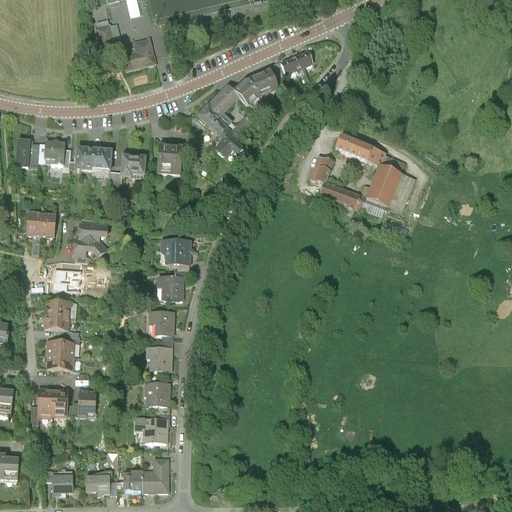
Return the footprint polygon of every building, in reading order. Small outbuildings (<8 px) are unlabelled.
[(96,29),(97,35),(109,32),(107,27),(96,29)] [(116,31),(109,32),(115,57),(120,56),(118,47),(120,47),(116,31)] [(97,35),(95,36),(101,60),(115,57),(109,32),(97,35)] [(182,33),(165,37),(166,43),(183,38),(182,33)] [(135,58),(122,61),(126,79),(155,72),(149,46),(133,50),(135,58)] [(307,62),(298,66),(303,77),(312,73),(307,62)] [(298,66),(289,69),(293,81),(303,77),(298,66)] [(284,84),(293,81),(289,69),(280,73),(283,80),(284,84)] [(280,73),(279,70),(273,73),(275,78),(277,83),(283,80),(280,73)] [(275,78),(269,80),(274,91),(280,89),(277,83),(275,78)] [(244,91),(233,101),(238,107),(247,116),(255,108),(278,99),(274,91),(269,80),(244,91)] [(210,112),(222,123),(238,107),(233,101),(227,95),(210,112)] [(222,123),(210,112),(197,125),(208,135),(219,145),(224,150),(231,142),(225,136),(216,128),(222,123)] [(248,124),(235,137),(231,142),(224,150),(229,155),(235,146),(236,145),(244,137),(245,138),(255,128),(257,129),(258,128),(251,121),(248,124)] [(230,131),(222,123),(216,128),(225,136),(230,131)] [(231,142),(235,137),(230,131),(225,136),(231,142)] [(219,145),(208,135),(199,146),(210,156),(217,148),(219,145)] [(222,152),(216,159),(218,161),(223,165),(225,167),(230,161),(230,162),(231,161),(237,167),(239,164),(240,165),(242,163),(241,162),(243,160),(234,152),(238,148),(236,145),(235,146),(229,155),(224,150),(222,152)] [(52,151),(45,150),(45,152),(44,170),(51,171),(50,174),(63,175),(64,157),(65,152),(59,151),(59,150),(57,148),(54,148),(53,150),(52,151)] [(34,151),(18,150),(16,172),(32,173),(34,151)] [(371,163),(339,150),(334,163),(366,176),(371,163)] [(166,154),(158,154),(156,182),(180,184),(181,168),(182,154),(166,152),(166,154)] [(415,160),(405,152),(401,157),(411,165),(415,160)] [(291,163),(300,169),(307,159),(298,153),(291,163)] [(93,158),(77,156),(76,170),(75,177),(92,178),(93,158)] [(111,159),(93,158),(92,178),(109,180),(109,179),(111,159)] [(371,163),(366,176),(378,180),(383,169),(383,168),(371,163)] [(145,166),(122,164),(121,180),(120,185),(121,185),(130,185),(130,183),(144,184),(145,166)] [(378,180),(398,188),(403,177),(383,169),(378,180)] [(331,174),(318,170),(309,194),(322,198),(323,197),(325,192),(331,174)] [(398,188),(378,180),(368,204),(364,213),(384,221),(386,222),(400,189),(398,188)] [(414,195),(400,189),(386,222),(400,228),(414,195)] [(323,197),(339,204),(342,198),(325,192),(323,197)] [(364,213),(359,211),(339,204),(323,197),(322,198),(317,211),(359,227),(360,225),(364,213)] [(368,204),(362,202),(359,211),(364,213),(368,204)] [(360,225),(380,232),(384,221),(364,213),(360,225)] [(26,243),(40,244),(42,221),(39,221),(39,218),(30,217),(30,220),(28,220),(26,243)] [(56,222),(42,221),(40,244),(54,245),(56,222)] [(79,248),(79,249),(98,250),(98,245),(106,245),(106,235),(94,234),(81,233),(80,233),(79,248)] [(409,244),(383,235),(380,245),(406,254),(409,244)] [(79,248),(76,248),(74,264),(75,264),(84,265),(85,258),(90,258),(92,260),(97,266),(106,259),(98,250),(79,249),(79,248)] [(190,252),(161,252),(161,261),(160,261),(160,271),(165,274),(166,274),(166,277),(177,277),(188,277),(189,277),(189,266),(191,266),(193,264),(193,262),(191,260),(189,260),(190,252)] [(174,289),(157,288),(157,300),(164,300),(164,312),(182,313),(182,289),(174,289)] [(46,310),(45,324),(69,326),(70,312),(52,311),(46,310)] [(68,340),(69,326),(45,324),(44,338),(58,339),(68,340)] [(172,325),(149,324),(149,337),(156,337),(156,348),(161,348),(172,348),(172,325)] [(0,355),(6,357),(6,353),(8,344),(6,343),(8,335),(0,333),(1,331),(0,330),(0,355)] [(67,352),(47,350),(46,365),(48,365),(74,367),(75,353),(67,352)] [(6,357),(4,365),(14,367),(14,365),(14,355),(6,353),(6,357)] [(161,354),(161,361),(170,361),(170,364),(172,364),(172,354),(161,354)] [(161,361),(147,360),(147,372),(150,372),(150,384),(169,385),(170,364),(170,361),(161,361)] [(74,367),(48,365),(47,378),(73,380),(74,367)] [(0,422),(10,424),(13,402),(0,400),(0,397),(0,396),(0,422)] [(169,397),(144,396),(143,420),(156,420),(169,421),(169,420),(167,420),(168,414),(169,414),(169,397)] [(46,399),(39,398),(38,416),(37,425),(39,425),(52,426),(53,402),(46,402),(46,399)] [(59,402),(53,402),(52,426),(66,426),(66,414),(67,400),(59,399),(59,402)] [(89,401),(79,400),(79,407),(79,408),(79,413),(78,414),(78,427),(86,427),(86,425),(89,423),(94,423),(95,407),(94,407),(94,402),(89,401)] [(37,425),(38,416),(30,416),(32,434),(38,434),(39,425),(37,425)] [(156,426),(156,432),(166,432),(166,438),(168,439),(169,426),(156,426)] [(156,432),(134,432),(134,443),(135,443),(144,443),(144,456),(149,456),(149,457),(152,457),(152,456),(166,457),(166,438),(166,432),(156,432)] [(144,457),(144,456),(144,443),(135,443),(139,456),(144,457)] [(0,491),(17,492),(18,470),(5,469),(5,465),(0,464),(0,491)] [(153,487),(141,487),(141,505),(167,505),(167,473),(153,473),(153,487)] [(46,493),(52,493),(52,488),(52,481),(44,482),(46,493)] [(141,505),(141,487),(142,484),(122,484),(123,494),(123,505),(141,505)] [(72,487),(52,488),(52,493),(52,507),(59,507),(59,504),(72,504),(72,487)] [(109,488),(85,489),(85,503),(97,502),(97,506),(109,506),(109,495),(109,488)]
